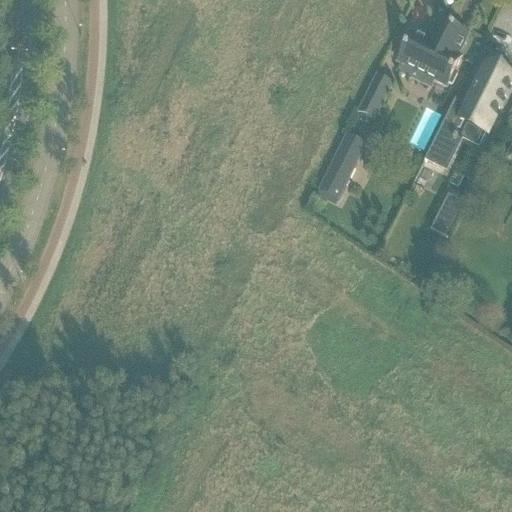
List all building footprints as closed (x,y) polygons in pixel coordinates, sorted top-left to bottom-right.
[(402,55),(397,66),(399,67),(434,84),(447,91),(450,85),(452,86),(457,75),(454,73),(461,59),(458,58),(468,37),(463,35),(465,32),(454,26),(452,30),(439,23),(436,27),(431,25),(423,41),(413,35),(408,45),(407,45),(402,55)] [(427,161),(443,169),(455,144),(458,139),(457,139),(465,123),(486,134),(511,82),(511,79),(486,67),(466,107),(455,101),(424,162),(426,163),(427,161)] [(374,123),(393,85),(375,76),(357,114),(374,123)] [(345,142),(318,196),(338,205),(365,152),(345,142)] [(449,198),(432,233),(448,240),(447,241),(449,241),(466,206),(464,205),(449,198)] [(145,336),(67,483),(106,504),(102,511),(185,511),(116,475),(179,355),(145,336)] [(251,336),(191,450),(215,463),(212,468),(231,478),(241,459),(259,469),(312,368),(251,336)] [(362,455),(332,511),(404,511),(419,485),(362,455)]
